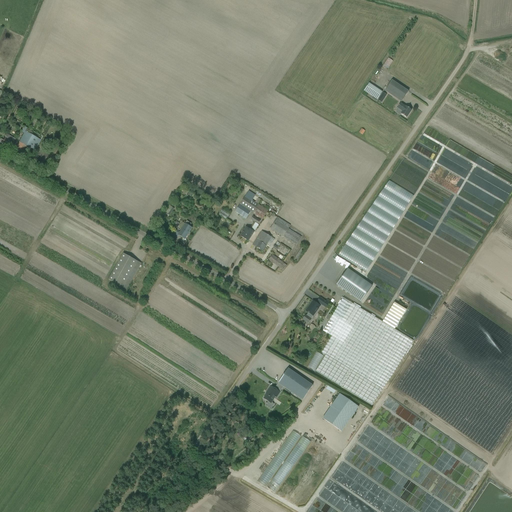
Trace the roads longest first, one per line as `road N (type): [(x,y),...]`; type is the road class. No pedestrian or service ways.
road 1 (unclassified): [(285,312),(0,154)]
road 2 (unclassified): [(285,312),(466,55)]
road 3 (unclassified): [(149,511),(285,312)]
